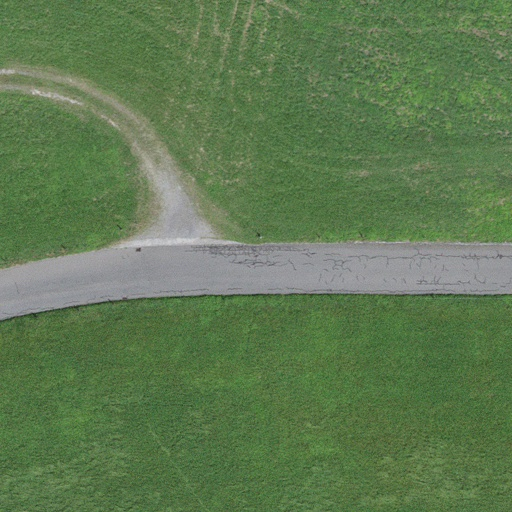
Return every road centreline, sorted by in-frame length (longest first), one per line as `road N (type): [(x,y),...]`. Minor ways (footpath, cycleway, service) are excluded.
road 1 (unclassified): [(511,267),(176,267),(59,280),(0,296)]
road 2 (track): [(0,79),(84,94),(125,122),(160,165),(176,267)]
